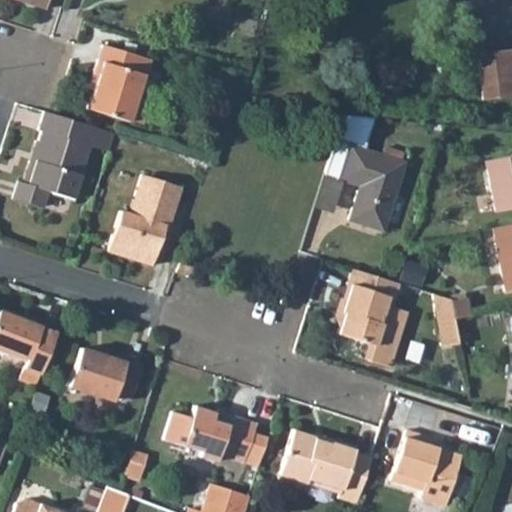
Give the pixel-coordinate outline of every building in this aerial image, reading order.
[(17,0),(44,8),(46,0),(17,0)] [(145,76),(150,60),(101,44),(91,77),(95,79),(86,108),(128,121),(142,75),(145,76)] [(511,47),(476,52),(482,100),(511,95),(511,47)] [(25,183),(44,189),(72,198),(88,144),(93,146),(99,128),(53,113),(42,110),(36,129),(39,130),(35,141),(38,142),(25,183)] [(373,117),(342,114),(323,174),(358,185),(347,219),(381,231),(403,162),(363,149),(373,117)] [(113,132),(99,128),(93,146),(107,150),(113,132)] [(21,182),(25,183),(38,142),(35,141),(34,141),(21,181),(21,182)] [(511,154),(484,160),(494,211),(511,208),(511,154)] [(179,187),(140,174),(127,213),(118,211),(106,251),(150,265),(164,219),(168,221),(179,187)] [(322,178),(314,205),(328,210),(338,183),(322,178)] [(21,182),(21,181),(16,180),(10,197),(39,206),(44,189),(25,183),(21,182)] [(511,223),(492,227),(504,291),(511,289),(511,223)] [(422,267),(403,261),(397,279),(416,286),(422,267)] [(177,262),(174,271),(187,276),(190,266),(177,262)] [(372,344),(368,360),(388,367),(406,311),(390,306),(397,283),(350,268),(346,283),(349,284),(340,311),(343,312),(336,333),(372,344)] [(457,342),(448,299),(429,293),(440,345),(457,342)] [(452,319),(467,316),(463,298),(449,300),(452,319)] [(17,379),(34,385),(54,331),(20,318),(21,316),(0,308),(0,351),(24,361),(17,379)] [(78,348),(65,385),(111,400),(113,394),(129,399),(140,364),(123,359),(122,362),(78,348)] [(170,411),(161,439),(199,450),(197,456),(215,461),(217,454),(242,462),(254,422),(228,414),(227,416),(225,424),(216,421),(219,413),(192,405),(189,416),(170,411)] [(227,416),(219,413),(216,421),(225,424),(227,416)] [(330,438),(329,443),(313,438),(314,436),(292,429),(277,474),(305,483),(306,479),(339,489),(336,497),(355,503),(370,456),(353,450),(354,446),(330,438)] [(443,506),(459,455),(428,445),(431,438),(405,429),(388,479),(420,490),(418,498),(443,506)] [(199,511),(241,511),(247,495),(209,483),(199,511)] [(120,511),(127,494),(105,486),(94,511),(120,511)] [(88,511),(77,507),(74,511),(58,511),(24,499),(13,503),(9,511),(88,511)]
